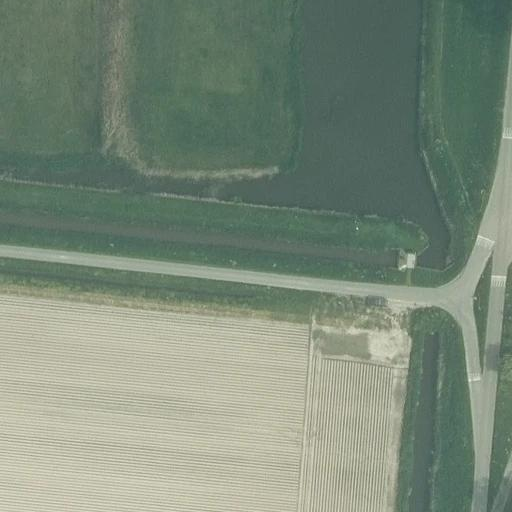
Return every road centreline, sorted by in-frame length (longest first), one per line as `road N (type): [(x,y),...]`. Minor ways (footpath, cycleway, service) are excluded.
road 1 (unclassified): [(0,252),(460,300)]
road 2 (unclassified): [(482,448),(503,219)]
road 3 (unclassified): [(460,300),(482,448)]
